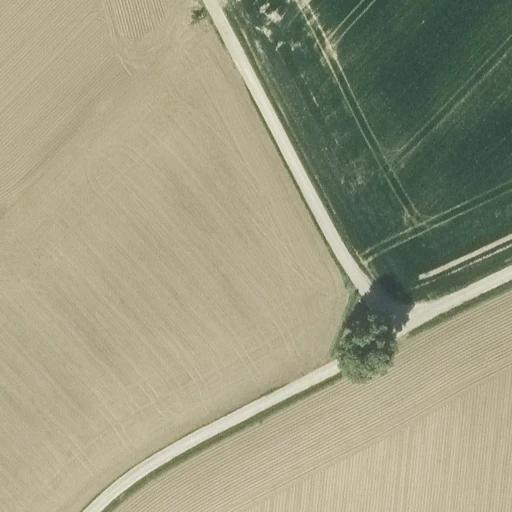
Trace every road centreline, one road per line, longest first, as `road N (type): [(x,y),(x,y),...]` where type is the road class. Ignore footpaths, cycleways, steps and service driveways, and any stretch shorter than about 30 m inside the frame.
road 1 (unclassified): [(393,331),(349,264),(212,0)]
road 2 (unclassified): [(92,511),(156,461),(393,331)]
road 3 (unclassified): [(393,331),(511,272)]
